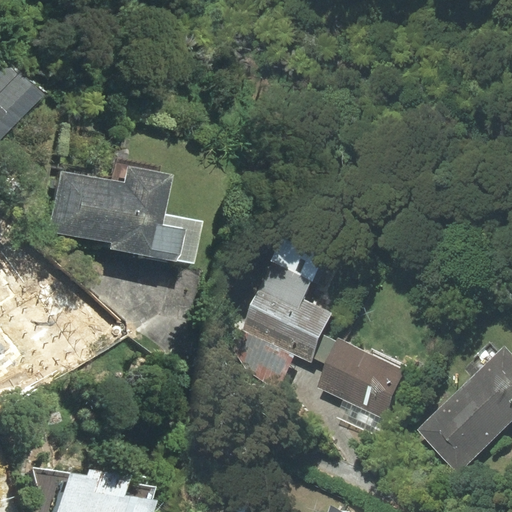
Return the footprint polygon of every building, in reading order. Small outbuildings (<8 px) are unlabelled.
[(102,250),(183,266),(192,221),(156,214),(163,179),(124,171),(121,185),(61,173),(49,228),(107,239),(102,250)] [(316,301),(327,277),(281,257),(251,325),(322,357),(342,313),(316,301)] [(423,361),(347,332),(326,386),(354,397),(343,424),(391,443),(423,361)] [(469,470),(511,431),(511,352),(510,355),(495,339),(460,370),(473,384),(428,424),(469,470)] [(142,511),(147,487),(139,485),(141,474),(78,463),(77,472),(28,464),(41,500),(18,508),(19,511),(142,511)] [(345,511),(368,511),(350,503),(345,511)]
